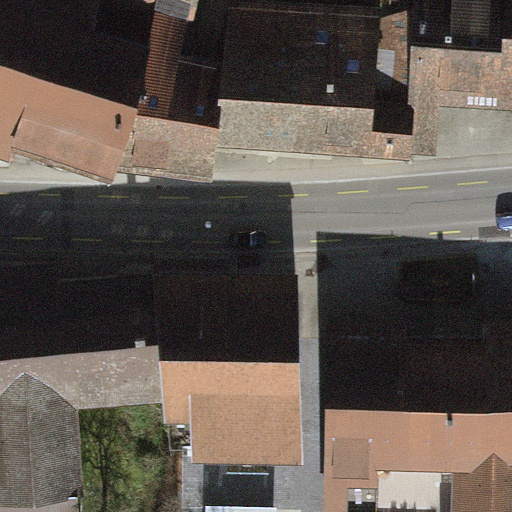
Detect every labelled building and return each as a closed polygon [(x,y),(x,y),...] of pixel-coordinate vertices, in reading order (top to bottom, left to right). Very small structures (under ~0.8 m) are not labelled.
[(214,171),(217,51),(189,45),(200,0),(0,0),(0,151),(16,157),(19,143),(117,177),(121,161),(214,171)] [(511,0),(413,0),(414,2),(366,0),(231,0),(224,139),(442,150),(442,104),(511,103),(511,0)] [(0,511),(104,511),(99,419),(146,416),(148,470),(311,461),(300,263),(64,274),(64,258),(0,260),(0,511)] [(407,306),(326,307),(326,511),(384,511),(384,465),(453,465),(453,511),(511,511),(511,311),(487,312),(482,330),(407,330),(407,306)] [(208,511),(283,511),(283,498),(209,498),(208,511)]
